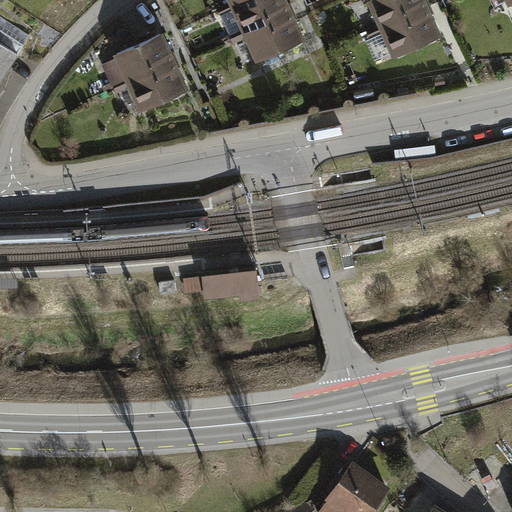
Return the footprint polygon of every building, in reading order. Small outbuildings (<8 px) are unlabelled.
[(284,0),(245,0),(235,5),(236,7),(221,14),(231,35),(245,28),(246,31),(290,11),(284,0)] [(423,0),(371,0),(384,27),(427,7),(423,0)] [(427,7),(384,27),(385,31),(367,39),(377,60),(395,52),(395,54),(439,34),(427,7)] [(290,11),(246,31),(259,58),(302,38),(290,11)] [(0,82),(30,36),(0,16),(0,82)] [(161,34),(118,53),(131,80),(173,61),(161,34)] [(173,61),(131,80),(142,107),(186,88),(173,61)] [(206,276),(207,294),(244,290),(244,296),(258,295),(256,266),(241,267),(241,273),(206,276)] [(176,279),(160,281),(161,293),(177,291),(176,279)] [(202,279),(184,281),(185,296),(204,294),(202,279)] [(370,511),(388,487),(354,464),(346,476),(340,473),(327,492),(331,495),(319,511),(370,511)] [(295,505),(284,511),(318,511),(304,500),(295,505)]
